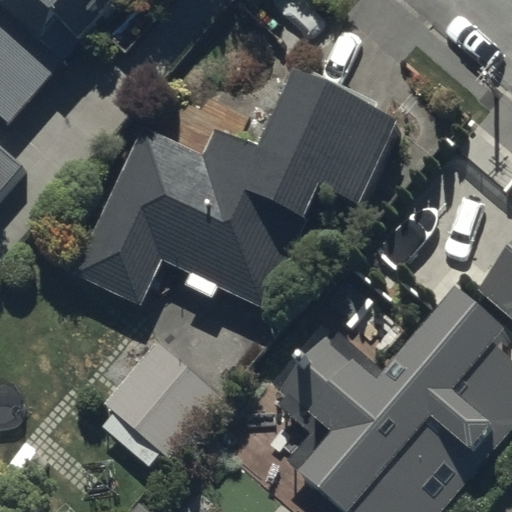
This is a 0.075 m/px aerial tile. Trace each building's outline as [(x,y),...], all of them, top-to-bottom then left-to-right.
[(0,0),(0,111),(17,126),(124,0),(0,0)] [(362,199),(401,116),(298,69),(262,146),(222,127),(208,157),(146,128),(78,274),(147,305),(168,260),(196,272),(188,289),(216,302),(225,284),(272,306),(329,183),(362,199)] [(0,197),(25,165),(0,145),(0,197)] [(389,372),(339,330),(278,403),(309,429),(322,414),(335,425),(300,468),(353,511),(444,511),(511,430),(511,348),(508,345),(511,340),(511,248),(474,294),(462,284),(389,372)] [(222,395),(157,341),(108,399),(116,406),(101,424),(150,465),(161,452),(170,459),(222,395)] [(155,511),(140,498),(128,511),(155,511)]
